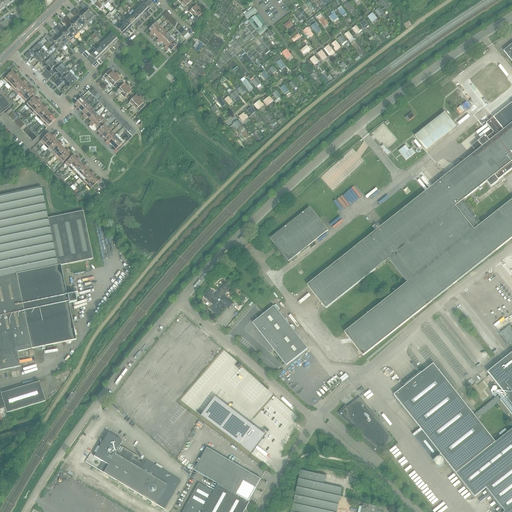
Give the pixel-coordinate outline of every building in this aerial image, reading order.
[(88,0),(99,10),(103,6),(99,2),(100,1),(99,0),(97,0),(96,1),(95,0),(88,0)] [(95,0),(96,1),(97,0),(99,0),(100,1),(99,2),(103,6),(106,9),(110,5),(108,2),(105,0),(95,0)] [(142,2),(149,10),(151,8),(155,12),(157,9),(147,0),(146,0),(143,3),(142,2)] [(184,9),(186,11),(193,3),(193,4),(191,2),(191,1),(190,0),(184,0),(181,4),(184,8),(184,9)] [(142,4),(138,8),(148,18),(151,15),(147,12),(149,10),(142,2),(141,3),(142,4)] [(95,16),(82,3),(80,5),(83,9),(85,11),(83,12),(91,20),(95,16)] [(189,12),(192,16),(201,8),(200,6),(198,8),(196,5),(195,6),(193,4),(194,3),(193,3),(186,11),(187,12),(189,12)] [(250,17),(254,14),(257,12),(252,5),(247,9),(247,10),(245,11),(247,13),(244,15),(247,19),(249,21),(256,31),(260,35),(268,29),(264,24),(262,25),(255,16),(252,19),(250,17)] [(134,10),(133,11),(140,18),(142,16),(146,20),(148,18),(138,8),(135,11),(134,10)] [(201,8),(192,16),(194,18),(193,20),(194,22),(203,13),(201,11),(202,9),(201,8)] [(79,12),(76,9),(74,11),(79,16),(78,18),(79,20),(82,17),(84,19),(82,20),(86,24),(88,23),(89,24),(91,24),(92,23),(92,21),(91,20),(83,12),(81,14),(80,12),(79,12)] [(79,16),(74,11),(71,13),(75,17),(76,19),(75,21),(82,28),(86,24),(82,20),(84,19),(82,17),(79,20),(78,18),(79,16)] [(133,12),(130,16),(140,26),(142,24),(139,20),(140,18),(133,11),(132,11),(133,12)] [(125,17),(124,18),(132,27),(134,25),(137,28),(140,26),(130,16),(128,18),(126,17),(125,17)] [(71,21),(67,17),(65,19),(70,25),(69,26),(71,28),(73,25),(75,27),(74,28),(78,33),(82,28),(75,21),(73,22),(71,21)] [(124,22),(121,24),(131,35),(134,32),(130,29),(132,27),(124,18),(122,20),(122,21),(124,22)] [(68,27),(66,29),(74,37),(78,33),(74,28),(75,27),(73,25),(71,28),(69,26),(70,25),(65,19),(63,22),(66,25),(66,26),(68,27)] [(131,35),(121,24),(119,22),(115,27),(123,35),(125,33),(129,37),(131,35)] [(149,33),(151,35),(159,27),(155,23),(149,29),(151,31),(149,33)] [(290,23),(284,27),(287,32),(293,27),(290,23)] [(59,26),(56,28),(62,33),(61,34),(62,36),(65,34),(67,36),(65,37),(69,41),(74,37),(66,29),(64,31),(62,29),(59,26)] [(154,34),(156,37),(162,30),(159,27),(151,35),(152,36),(154,34)] [(59,36),(57,37),(65,45),(69,41),(65,37),(67,36),(65,34),(62,36),(61,34),(62,33),(56,28),(54,30),(58,34),(57,34),(59,36)] [(156,41),(158,42),(166,34),(162,30),(156,37),(158,39),(156,41)] [(272,31),(267,35),(271,40),(276,36),(272,31)] [(107,38),(117,48),(119,46),(116,42),(118,40),(111,33),(110,34),(111,35),(107,38)] [(54,38),(50,34),(48,36),(51,39),(53,42),(61,49),(65,45),(57,37),(56,39),(54,37),(54,38)] [(161,42),(163,44),(170,38),(166,34),(158,42),(159,43),(161,42)] [(170,38),(163,44),(165,46),(164,48),(165,49),(175,40),(171,36),(170,38)] [(102,41),(109,49),(111,47),(115,51),(117,48),(107,38),(104,42),(103,41),(102,41)] [(175,40),(165,49),(166,51),(168,49),(171,51),(173,49),(176,51),(181,46),(175,40)] [(99,47),(108,57),(111,54),(107,51),(109,49),(102,41),(101,42),(102,43),(99,47)] [(25,56),(29,60),(33,56),(32,55),(34,53),(36,55),(38,54),(37,52),(41,48),(37,44),(25,56)] [(511,44),(503,51),(511,61),(511,44)] [(93,50),(101,57),(103,55),(106,59),(108,57),(99,47),(95,50),(94,49),(93,50)] [(36,59),(37,60),(45,53),(41,48),(37,52),(38,54),(36,55),(34,53),(32,55),(33,56),(29,60),(28,61),(30,64),(34,60),(36,59)] [(97,61),(92,66),(95,68),(99,64),(100,65),(102,63),(99,59),(101,57),(93,50),(94,51),(90,55),(92,57),(94,59),(97,61)] [(34,68),(36,70),(42,65),(43,66),(45,64),(43,62),(44,60),(45,61),(50,57),(45,53),(37,60),(39,62),(38,64),(34,68)] [(44,67),(46,69),(54,61),(50,57),(45,61),(44,60),(43,62),(45,64),(43,66),(42,65),(36,70),(39,72),(42,69),(44,67)] [(42,76),(45,78),(58,66),(58,65),(54,61),(46,69),(48,71),(46,72),(46,73),(42,76)] [(55,74),(56,75),(64,68),(60,63),(58,65),(58,66),(45,78),(47,81),(53,75),(55,74)] [(476,116),(511,86),(511,83),(496,63),(458,94),(476,116)] [(53,83),(55,85),(61,79),(62,81),(64,79),(62,77),(63,75),(65,76),(69,72),(64,68),(56,75),(58,77),(56,79),(57,79),(53,83)] [(110,70),(102,78),(103,76),(106,79),(105,80),(108,83),(118,74),(116,72),(115,74),(112,72),(110,70)] [(6,84),(7,84),(17,74),(16,72),(14,74),(12,72),(3,80),(4,80),(3,81),(6,84)] [(63,82),(65,84),(73,76),(69,72),(65,76),(63,75),(62,77),(64,79),(62,81),(61,79),(55,85),(58,87),(61,84),(63,82)] [(7,84),(11,87),(19,79),(17,77),(19,75),(17,74),(7,84)] [(119,75),(118,74),(108,83),(109,82),(115,88),(119,84),(122,82),(121,82),(119,80),(120,79),(117,77),(119,75)] [(73,76),(65,84),(67,86),(65,87),(65,88),(61,91),(64,94),(79,78),(76,75),(74,77),(73,76)] [(11,87),(14,91),(24,81),(23,80),(21,81),(19,79),(11,87)] [(14,91),(18,95),(26,87),(24,84),(26,82),(24,81),(14,91)] [(122,82),(119,84),(121,87),(117,91),(121,94),(129,86),(128,84),(126,86),(124,84),(123,84),(121,82),(122,82)] [(131,87),(129,86),(121,94),(124,98),(129,94),(131,96),(133,94),(133,93),(133,94),(131,92),(131,91),(129,89),(131,87)] [(18,95),(21,98),(32,88),(30,87),(28,89),(26,87),(18,95)] [(32,88),(21,98),(25,102),(33,94),(31,92),(33,90),(32,88)] [(134,94),(133,94),(131,96),(133,98),(129,102),(132,106),(141,98),(140,96),(138,98),(136,96),(135,96),(133,94),(134,94)] [(0,113),(9,106),(1,95),(0,95),(0,113)] [(29,109),(39,99),(38,98),(36,100),(33,97),(25,105),(27,104),(30,108),(29,109)] [(75,109),(76,110),(84,102),(86,100),(83,97),(74,105),(77,107),(75,109)] [(142,99),(141,98),(132,106),(138,112),(145,106),(145,105),(144,106),(142,104),(143,103),(141,101),(142,99)] [(32,113),(33,113),(41,105),(39,102),(40,101),(39,99),(29,109),(30,108),(34,112),(32,113)] [(79,110),(82,112),(88,106),(84,102),(76,110),(78,112),(79,110)] [(36,116),(46,106),(45,105),(43,107),(41,105),(33,113),(34,112),(37,115),(36,116)] [(40,120),(48,112),(46,110),(48,108),(46,106),(36,116),(37,115),(41,119),(40,120)] [(82,116),(83,117),(92,109),(88,106),(82,112),(84,114),(82,116)] [(87,117),(89,119),(95,113),(92,109),(83,117),(85,119),(87,117)] [(89,123),(91,125),(100,115),(97,112),(97,111),(89,119),(91,122),(89,123)] [(43,124),(54,114),(52,112),(50,114),(48,112),(40,120),(41,119),(44,123),(43,124)] [(405,118),(408,122),(414,117),(411,113),(405,118)] [(47,127),(55,119),(53,117),(55,115),(54,114),(43,124),(45,123),(48,126),(47,127)] [(100,123),(102,124),(106,120),(104,119),(101,115),(100,115),(91,125),(92,126),(94,125),(96,127),(100,123)] [(419,139),(429,151),(458,128),(448,115),(419,139)] [(511,123),(503,130),(493,117),(486,123),(493,132),(486,138),(485,136),(478,142),(482,147),(440,180),(307,286),(326,309),(389,259),(407,283),(344,333),(363,356),(440,295),(511,237),(511,199),(481,224),(463,200),(494,176),(498,180),(511,169),(511,123)] [(98,135),(99,137),(107,129),(104,125),(107,122),(106,120),(102,124),(103,126),(97,131),(100,133),(98,135)] [(103,136),(105,139),(111,132),(107,129),(99,137),(101,138),(103,136)] [(33,134),(31,131),(27,135),(31,139),(35,135),(33,134)] [(105,143),(107,144),(115,136),(111,132),(105,139),(107,141),(105,143)] [(41,140),(45,144),(54,135),(53,134),(51,136),(48,133),(40,142),(41,140)] [(110,144),(112,146),(121,138),(117,134),(115,136),(107,144),(108,145),(110,144)] [(45,151),(47,149),(56,141),(53,138),(55,137),(54,135),(45,144),(41,147),(45,151)] [(121,138),(112,146),(114,148),(112,150),(114,152),(124,141),(121,138)] [(47,149),(51,152),(61,142),(60,141),(58,143),(56,141),(47,149)] [(51,152),(55,156),(63,148),(61,146),(63,144),(61,142),(51,152)] [(381,147),(387,155),(390,153),(384,145),(381,147)] [(401,156),(397,159),(401,164),(415,153),(411,148),(408,150),(405,145),(397,151),(401,156)] [(55,156),(58,160),(68,150),(67,148),(65,150),(63,148),(55,156)] [(68,150),(58,160),(62,164),(70,155),(68,153),(70,151),(68,150)] [(65,164),(68,167),(79,157),(77,156),(76,158),(73,155),(73,156),(65,164)] [(71,172),(72,171),(80,163),(78,161),(80,159),(79,157),(68,167),(68,168),(68,170),(70,171),(71,172)] [(72,171),(76,175),(86,165),(84,163),(82,165),(80,163),(72,171)] [(76,175),(79,178),(88,170),(85,168),(87,166),(86,165),(76,175)] [(79,178),(83,182),(93,172),(92,171),(90,173),(88,170),(79,178)] [(83,182),(86,186),(95,178),(92,176),(94,174),(93,172),(83,182)] [(95,178),(86,186),(90,190),(97,183),(102,189),(105,186),(103,183),(99,178),(97,180),(95,178)] [(0,371),(20,367),(17,353),(76,341),(68,305),(77,303),(76,295),(67,297),(60,266),(93,260),(83,211),(47,218),(41,188),(0,195),(0,371)] [(270,239),(288,262),(328,231),(310,207),(270,239)] [(231,288),(229,287),(226,283),(214,296),(212,294),(214,293),(211,290),(204,298),(214,306),(213,307),(212,307),(210,309),(217,316),(225,306),(229,309),(233,304),(223,295),(227,291),(228,291),(231,288)] [(272,347),(286,366),(308,349),(274,306),(252,323),(254,325),(254,324),(272,347)] [(511,352),(487,372),(498,386),(503,393),(492,402),(478,412),(474,416),(433,364),(394,395),(421,430),(421,431),(420,431),(414,436),(433,460),(441,454),(450,466),(456,474),(475,497),(484,490),(486,488),(505,511),(504,511),(511,511),(511,342),(511,341),(511,340),(511,326),(511,325),(500,333),(498,335),(506,345),(508,343),(511,347),(511,352)] [(285,376),(308,405),(320,396),(309,381),(314,377),(318,382),(327,374),(312,355),(302,363),(312,375),(307,379),(297,367),(285,376)] [(0,396),(0,410),(5,408),(7,413),(47,401),(41,381),(1,393),(2,396),(0,396)] [(360,397),(347,407),(342,411),(346,416),(345,416),(345,417),(346,417),(346,418),(347,418),(356,428),(358,431),(361,434),(363,436),(380,451),(393,440),(360,397)] [(216,398),(202,416),(251,454),(265,435),(263,434),(220,401),(216,398)] [(143,459),(141,463),(132,458),(134,455),(124,449),(122,452),(118,449),(120,445),(122,442),(115,437),(108,433),(106,435),(104,440),(104,441),(101,442),(100,440),(101,446),(100,446),(94,457),(103,462),(99,470),(164,509),(181,481),(143,459)] [(218,483),(217,485),(249,503),(250,502),(249,501),(256,489),(257,489),(262,480),(261,480),(261,479),(256,477),(207,448),(194,470),(218,483)] [(291,511),(336,511),(342,488),(324,484),(326,475),(311,472),(311,471),(310,471),(310,472),(300,470),(291,511)] [(198,484),(182,511),(244,511),(249,503),(217,485),(213,492),(198,484)]
